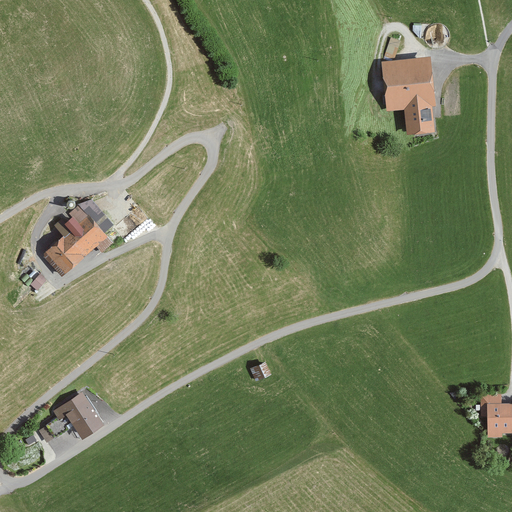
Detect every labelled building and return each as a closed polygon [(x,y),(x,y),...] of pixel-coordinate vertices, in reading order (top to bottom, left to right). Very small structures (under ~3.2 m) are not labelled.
[(391,35),(386,54),(396,57),(401,38),(391,35)] [(435,132),(429,58),(382,62),(386,112),(403,111),(406,135),(435,132)] [(111,229),(82,204),(34,248),(64,275),(111,229)] [(271,366),(256,372),(262,384),(275,379),(271,366)] [(52,411),(59,420),(65,415),(81,439),(103,424),(80,391),(52,411)] [(511,427),(511,402),(490,403),(491,428),(511,427)]
